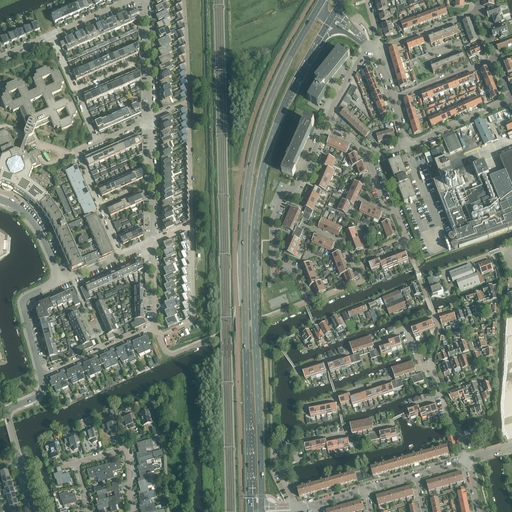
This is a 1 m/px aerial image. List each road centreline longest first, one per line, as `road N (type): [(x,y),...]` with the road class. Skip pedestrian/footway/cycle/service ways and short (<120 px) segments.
road 1 (primary): [(316,11),(267,108),(246,196),(250,511)]
road 2 (primary): [(261,511),(258,196),(285,102),(329,19)]
road 3 (residential): [(433,371),(420,367),(405,331),(298,370)]
road 4 (residential): [(272,259),(273,218),(287,187),(295,191),(324,125)]
road 5 (residential): [(155,325),(158,336),(194,320),(192,224)]
road 6 (residential): [(40,376),(155,325)]
road 7 (residential): [(192,224),(189,100)]
road 8 (residential): [(40,376),(23,301),(61,281)]
